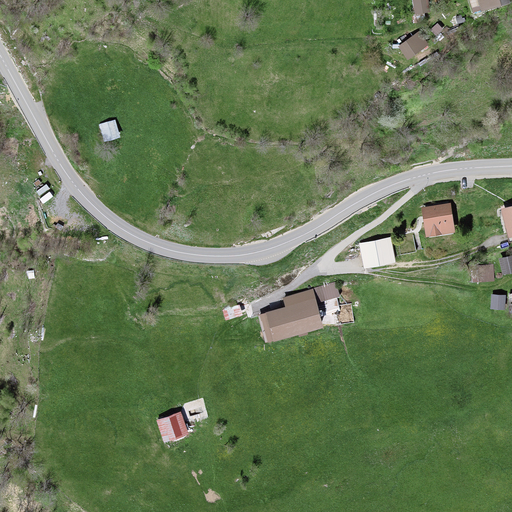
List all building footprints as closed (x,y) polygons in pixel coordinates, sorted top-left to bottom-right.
[(427,0),(424,0),(415,2),(418,16),(430,14),(427,0)] [(511,0),(481,0),(487,14),(511,5),(511,0)] [(419,34),(402,50),(415,64),(432,49),(419,34)] [(117,122),(101,127),(106,144),(122,139),(117,122)] [(450,201),(421,206),(426,235),(455,231),(450,201)] [(511,203),(501,207),(510,235),(511,234),(511,203)] [(391,234),(359,241),(364,267),(396,261),(391,234)] [(511,253),(498,258),(503,274),(511,271),(511,253)] [(287,309),(259,317),(268,346),(326,329),(314,291),(284,300),(287,309)] [(504,293),(491,293),(491,308),(504,309),(504,293)] [(181,410),(156,419),(163,441),(189,432),(181,410)]
